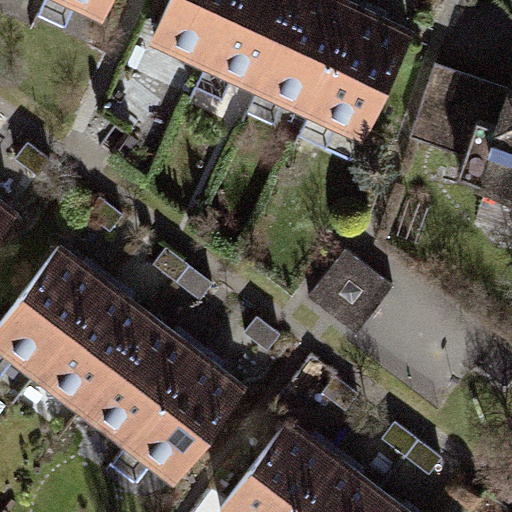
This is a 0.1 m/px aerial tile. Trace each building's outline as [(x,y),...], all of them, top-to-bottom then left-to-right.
[(121,0),(66,0),(112,21),(121,0)] [(417,22),(363,0),(171,0),(152,46),(369,137),(417,22)] [(0,255),(33,210),(0,186),(0,255)] [(257,383),(59,246),(0,331),(0,363),(183,490),(257,383)] [(405,511),(295,423),(223,511),(405,511)]
